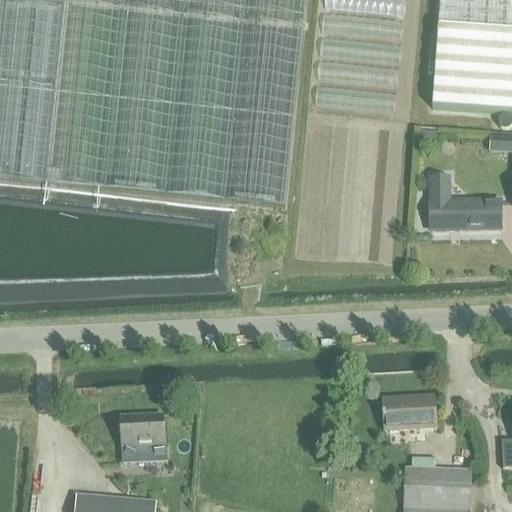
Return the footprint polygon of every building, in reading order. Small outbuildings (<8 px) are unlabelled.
[(0,0),(0,181),(286,210),(307,0),(0,0)] [(511,0),(441,0),(439,29),(511,34),(511,0)] [(511,34),(439,29),(433,111),(511,116),(511,34)] [(431,203),(432,231),(503,229),(502,201),(451,203),(450,179),(431,179),(432,203),(431,203)] [(386,402),(388,434),(439,431),(437,399),(386,402)] [(163,418),(121,419),(123,465),(167,464),(166,447),(164,447),(163,418)] [(511,442),(501,443),(503,472),(511,471),(511,442)] [(404,511),(469,511),(471,473),(406,472),(404,511)] [(74,511),(155,511),(156,504),(76,497),(74,511)]
